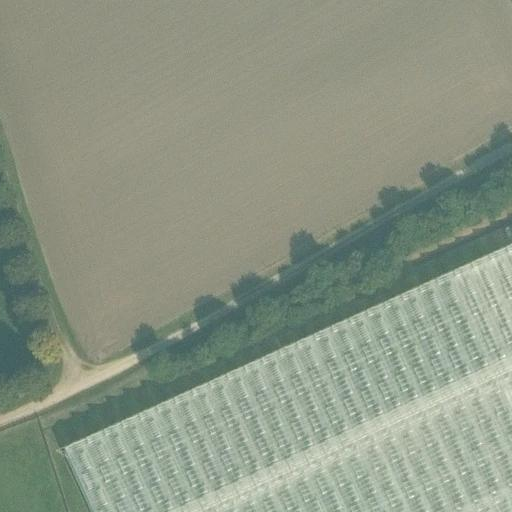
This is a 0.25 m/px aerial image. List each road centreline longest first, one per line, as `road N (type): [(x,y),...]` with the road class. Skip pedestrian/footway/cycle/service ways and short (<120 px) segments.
road 1 (track): [(85,388),(511,147)]
road 2 (track): [(0,169),(35,281),(85,388)]
